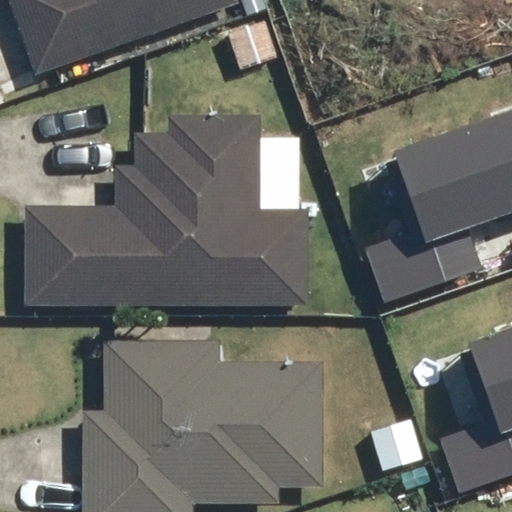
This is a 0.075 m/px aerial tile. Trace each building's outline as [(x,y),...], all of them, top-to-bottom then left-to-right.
[(20,0),(44,66),(235,0),(20,0)] [(124,202),(41,198),(37,299),(313,302),(318,207),(267,204),(272,112),(185,107),(184,132),(149,130),(148,159),(126,158),(124,202)] [(364,246),(379,291),(472,260),(462,227),(511,210),(511,107),(390,148),(417,228),(364,246)] [(446,433),(461,478),(511,460),(511,321),(472,335),(499,415),(446,433)] [(116,407),(93,407),(90,511),(202,511),(203,500),(290,502),(290,480),(329,481),(332,359),(225,357),(225,334),(117,331),(116,407)] [(447,509),(448,511),(508,511),(503,493),(447,509)]
